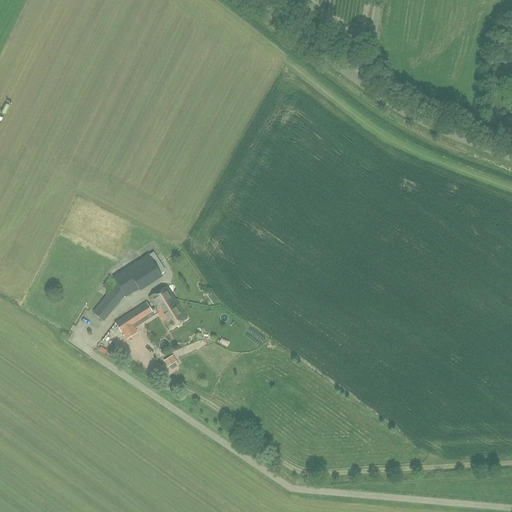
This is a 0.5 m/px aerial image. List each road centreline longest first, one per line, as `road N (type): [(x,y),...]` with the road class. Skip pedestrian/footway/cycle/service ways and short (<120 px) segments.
road 1 (unclassified): [(511,157),(385,100),(254,0)]
road 2 (unknown): [(511,461),(310,470),(276,454),(243,421)]
